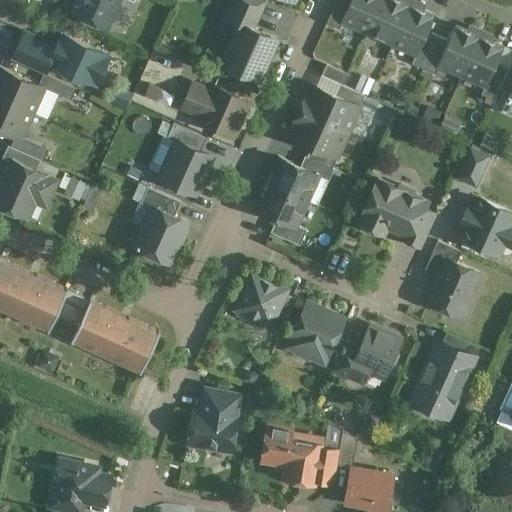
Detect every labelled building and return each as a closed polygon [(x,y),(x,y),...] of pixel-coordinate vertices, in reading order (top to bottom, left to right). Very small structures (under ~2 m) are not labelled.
[(76,0),(71,11),(107,26),(110,20),(115,18),(120,7),(118,2),(118,0),(76,0)] [(264,0),(233,0),(226,17),(240,24),(241,23),(252,28),(264,0)] [(335,0),(326,23),(339,28),(342,20),(341,20),(349,0),(335,0)] [(349,0),(341,20),(342,20),(367,31),(380,0),(349,0)] [(380,0),(367,31),(392,43),(411,0),(380,0)] [(413,0),(411,0),(392,43),(415,53),(416,53),(427,30),(433,15),(422,10),(425,5),(413,0)] [(252,28),(241,23),(240,24),(232,42),(236,43),(226,64),(258,78),(271,49),(268,41),(270,36),(252,28)] [(466,30),(455,25),(448,40),(438,63),(439,64),(462,74),(481,31),(469,25),(466,30)] [(427,30),(416,53),(415,53),(411,63),(423,68),(437,35),(427,30)] [(56,45),(24,31),(12,58),(43,72),(45,73),(49,62),(49,61),(56,45)] [(481,31),(462,74),(484,84),(485,85),(496,61),(503,46),(491,41),(493,36),(481,31)] [(109,53),(62,32),(56,45),(49,61),(49,62),(96,82),(109,53)] [(437,35),(423,68),(434,73),(439,64),(438,63),(448,40),(437,35)] [(511,58),(508,66),(498,87),(508,91),(505,98),(505,99),(511,101),(511,58)] [(496,61),(485,85),(484,84),(480,93),(492,99),(498,87),(508,66),(496,61)] [(348,74),(326,64),(321,75),(339,83),(343,84),(348,74)] [(38,83),(0,65),(0,96),(32,111),(44,86),(38,83)] [(45,73),(43,72),(38,83),(44,86),(71,99),(76,87),(45,73)] [(334,94),(311,83),(299,109),(348,131),(359,105),(334,94)] [(343,84),(339,83),(334,94),(359,105),(364,94),(343,84)] [(247,102),(213,87),(211,92),(194,84),(184,106),(201,114),(199,119),(233,134),(247,102)] [(508,91),(498,87),(492,99),(503,103),(505,99),(505,98),(508,91)] [(32,111),(0,96),(0,127),(16,134),(21,137),(21,136),(32,111)] [(348,131),(299,109),(288,134),(311,145),(336,156),(348,131)] [(206,137),(173,122),(167,136),(177,141),(178,140),(200,150),(206,137)] [(49,148),(21,136),(21,137),(16,134),(11,145),(40,159),(43,160),(49,148)] [(200,150),(178,140),(177,141),(160,178),(193,193),(210,154),(200,150)] [(11,145),(8,144),(2,156),(10,160),(11,159),(36,170),(40,159),(11,145)] [(336,156),(311,145),(306,156),(332,167),(337,156),(336,156)] [(488,155),(470,147),(457,176),(475,184),(488,155)] [(306,156),(304,155),(300,166),(318,174),(318,175),(328,180),(334,168),(332,167),(306,156)] [(300,166),(278,156),(266,182),(306,200),(318,175),(318,174),(300,166)] [(36,170),(11,159),(10,160),(0,182),(0,203),(27,216),(39,190),(49,195),(56,179),(36,170)] [(395,186),(378,178),(358,221),(383,233),(387,225),(403,233),(401,236),(421,246),(436,213),(425,208),(428,201),(414,194),(411,189),(401,184),(395,186)] [(306,200),(266,182),(255,207),(277,217),(295,225),(295,224),(306,200)] [(181,200),(148,186),(141,201),(152,207),(153,206),(174,215),(181,200)] [(511,220),(511,211),(480,197),(475,208),(468,205),(460,223),(467,226),(462,237),(498,253),(503,242),(510,245),(511,239),(511,224),(510,224),(511,220)] [(174,215),(153,206),(152,207),(135,246),(147,251),(149,257),(159,261),(164,259),(169,261),(187,221),(174,215)] [(295,225),(277,217),(270,232),(299,245),(306,229),(295,224),(295,225)] [(437,240),(424,269),(439,275),(447,257),(456,261),(461,250),(437,240)] [(456,261),(447,257),(439,275),(427,301),(458,315),(459,312),(465,310),(469,299),(468,294),(478,271),(456,261)] [(60,337),(79,294),(66,288),(66,289),(0,258),(0,309),(47,331),(60,337)] [(287,288),(251,272),(234,308),(237,309),(239,314),(250,319),(255,317),(268,323),(270,324),(285,293),(287,288)] [(296,298),(285,293),(270,324),(268,323),(268,325),(281,331),(296,298)] [(79,294),(60,337),(72,342),(139,372),(141,373),(160,330),(158,329),(158,330),(91,300),(92,300),(79,294)] [(343,318),(307,302),(287,345),(324,362),(343,318)] [(400,337),(370,324),(357,352),(347,375),(362,381),(366,373),(371,370),(383,376),(389,363),(393,363),(397,353),(395,350),(400,337)] [(479,346),(446,331),(441,342),(474,357),(479,346)] [(437,340),(411,399),(448,415),(474,357),(441,342),(437,340)] [(357,352),(344,346),(334,369),(347,375),(357,352)] [(238,395),(206,390),(203,406),(204,406),(235,411),(238,395)] [(235,411),(204,406),(202,414),(194,412),(188,444),(230,451),(236,419),(234,419),(235,411)] [(374,433),(380,413),(368,409),(361,429),(374,433)] [(511,415),(501,410),(495,422),(498,423),(511,429),(511,415)] [(511,429),(498,423),(490,440),(502,446),(506,448),(507,446),(511,448),(511,429)] [(341,429),(327,424),(323,447),(338,450),(341,429)] [(293,429),(268,425),(262,458),(286,462),(283,479),(316,484),(318,475),(322,447),(323,443),(291,438),(293,429)] [(356,436),(341,429),(338,450),(336,464),(351,467),(356,436)] [(511,448),(507,446),(506,448),(502,446),(495,461),(502,464),(492,487),(511,496),(511,448)] [(323,447),(322,447),(318,475),(334,477),(336,464),(338,450),(323,447)] [(94,468),(59,461),(54,482),(59,483),(57,494),(57,495),(83,501),(105,505),(111,478),(96,475),(96,473),(94,468)] [(351,467),(345,503),(368,507),(371,511),(373,511),(383,511),(386,510),(392,474),(351,467)] [(465,469),(453,467),(451,481),(462,484),(465,469)] [(80,511),(83,501),(57,495),(57,494),(52,493),(49,507),(73,511),(80,511)] [(497,511),(498,511),(474,500),(470,511),(471,511),(497,511)]
